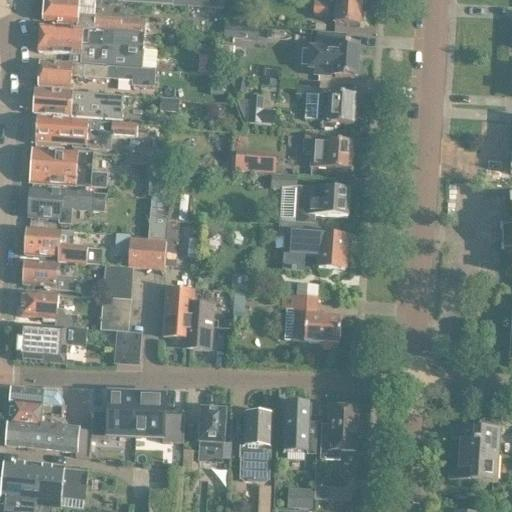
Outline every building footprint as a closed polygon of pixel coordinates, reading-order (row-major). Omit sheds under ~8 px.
[(56,25),(72,26),(71,30),(83,31),(143,36),(143,22),(109,20),(109,19),(94,18),(94,17),(92,17),(93,3),(77,2),(58,0),(44,0),(43,21),(56,23),(56,25)] [(185,8),(222,11),(222,0),(115,0),(115,4),(185,8)] [(312,0),(311,18),(326,19),(326,17),(331,17),(331,25),(357,27),(358,0),(312,0)] [(224,26),(223,39),(233,40),(247,41),(248,28),(234,27),(224,26)] [(78,66),(107,68),(140,71),(154,71),(155,54),(141,53),(143,36),(83,31),(71,30),(71,32),(40,30),(38,55),(70,57),(79,58),(78,66)] [(300,52),(299,68),(307,68),(307,71),(312,71),(312,77),(319,78),(355,80),(357,48),(343,47),(343,37),(324,36),(315,35),(314,45),(314,51),(308,52),(306,52),(300,52)] [(231,59),(231,48),(214,47),(213,58),(231,59)] [(197,58),(196,74),(212,76),(213,59),(197,58)] [(69,79),(106,82),(107,70),(39,65),(37,88),(68,91),(69,79)] [(140,71),(107,68),(106,81),(132,83),(132,87),(137,88),(137,86),(153,87),(154,71),(140,71)] [(209,80),(208,97),(221,97),(222,80),(209,80)] [(322,130),(331,131),(333,128),(333,126),(351,127),(353,98),(327,96),(316,95),(317,85),(297,83),(296,95),(305,96),(304,122),(320,124),(320,127),(322,130)] [(69,119),(120,123),(122,100),(35,92),(33,116),(69,119)] [(159,113),(176,114),(177,102),(160,100),(159,113)] [(275,126),(275,115),(262,114),(263,101),(249,100),(248,124),(275,126)] [(88,152),(109,154),(110,138),(135,140),(136,128),(31,120),(29,146),(35,146),(35,147),(70,150),(70,151),(86,152),(86,151),(88,152)] [(309,154),(308,170),(348,173),(350,145),(314,142),(315,133),(303,132),(301,153),(309,154)] [(106,176),(90,174),(91,158),(77,157),(32,153),(29,186),(82,190),(105,191),(106,176)] [(234,158),(233,174),(272,176),(274,158),(257,157),(257,159),(234,157),(234,158)] [(122,159),(122,166),(146,168),(146,160),(122,159)] [(170,184),(161,161),(155,163),(154,183),(170,184)] [(294,179),(273,177),(270,176),(269,189),(293,191),(294,179)] [(145,183),(143,199),(150,199),(151,199),(152,184),(145,183)] [(152,184),(151,199),(168,201),(169,185),(152,184)] [(291,225),(312,226),(312,217),(345,219),(347,192),(307,189),(307,190),(299,190),(298,199),(296,199),(293,201),(293,205),(291,208),(290,214),(292,217),(291,225)] [(68,213),(89,215),(89,214),(103,215),(103,207),(113,208),(114,198),(104,197),(90,196),(90,198),(29,193),(27,220),(67,223),(68,213)] [(168,201),(151,199),(150,199),(147,238),(166,240),(168,201)] [(511,199),(510,199),(511,208),(511,207),(511,225),(498,226),(499,251),(511,250),(511,199)] [(313,226),(291,225),(277,225),(276,237),(288,238),(287,254),(283,254),(282,271),(290,272),(294,272),(301,272),(302,257),(318,258),(317,270),(343,272),(345,240),(319,238),(319,239),(314,239),(315,226),(313,226)] [(56,265),(84,267),(100,268),(101,256),(86,255),(86,254),(71,253),(72,234),(59,233),(59,236),(26,232),(23,259),(56,262),(56,265)] [(173,262),(174,242),(131,239),(129,271),(164,273),(165,261),(173,262)] [(44,293),(57,294),(74,295),(75,280),(54,279),(55,267),(23,265),(22,287),(44,289),(44,293)] [(127,334),(131,271),(103,270),(99,332),(127,334)] [(294,286),(293,299),(295,299),(296,299),(314,300),(315,288),(294,286)] [(94,291),(80,290),(79,299),(94,300),(94,291)] [(193,293),(164,291),(161,339),(183,341),(183,349),(190,350),(192,350),(199,351),(200,350),(208,350),(211,303),(192,302),(193,293)] [(232,302),(242,303),(243,295),(232,294),(232,302)] [(53,330),(74,332),(75,319),(63,318),(63,312),(57,311),(58,299),(21,296),(19,319),(41,321),(41,323),(54,324),(53,330)] [(280,298),(279,311),(285,311),(293,312),(291,343),(292,343),(318,345),(336,346),(337,346),(339,320),(310,318),(311,310),(316,310),(317,301),(314,300),(296,299),(295,299),(293,299),(280,298)] [(74,332),(53,330),(17,327),(17,336),(21,336),(20,341),(16,341),(15,356),(15,363),(21,363),(21,364),(42,365),(71,367),(71,363),(62,362),(63,346),(81,347),(82,337),(84,337),(84,332),(74,332)] [(138,363),(140,336),(115,334),(114,339),(116,339),(115,339),(115,335),(124,335),(122,361),(115,360),(115,361),(138,363)] [(7,426),(6,426),(4,448),(74,455),(76,455),(78,432),(50,430),(51,421),(61,422),(62,407),(55,395),(55,393),(41,392),(41,394),(9,392),(8,404),(9,404),(7,426)] [(108,417),(93,416),(90,433),(89,442),(106,443),(106,439),(134,441),(137,399),(109,397),(108,417)] [(184,421),(163,420),(164,401),(137,399),(134,441),(161,443),(161,447),(182,449),(184,421)] [(308,408),(284,407),(282,455),(314,456),(315,426),(307,425),(308,408)] [(319,427),(318,462),(339,463),(339,453),(355,453),(355,440),(359,440),(360,423),(356,423),(356,410),(328,409),(328,427),(319,427)] [(219,465),(223,414),(201,412),(197,463),(219,465)] [(243,484),(262,485),(265,483),(267,483),(269,449),(268,449),(269,418),(245,416),(244,441),(239,445),(239,454),(242,458),(239,461),(238,481),(240,482),(243,484)] [(455,455),(460,455),(497,458),(498,431),(496,431),(497,425),(495,423),(481,422),(478,424),(478,430),(451,428),(450,440),(456,441),(455,455)] [(74,455),(74,460),(88,461),(89,442),(90,433),(78,432),(76,455),(74,455)] [(495,484),(497,458),(460,455),(459,469),(449,468),(448,481),(495,484)] [(0,496),(0,504),(48,509),(59,510),(59,509),(83,511),(86,475),(62,472),(62,470),(3,465),(0,496)] [(315,484),(346,485),(346,473),(315,472),(315,484)] [(314,489),(313,501),(313,502),(325,502),(326,490),(314,489)] [(299,491),(299,511),(311,511),(312,492),(299,491)]
